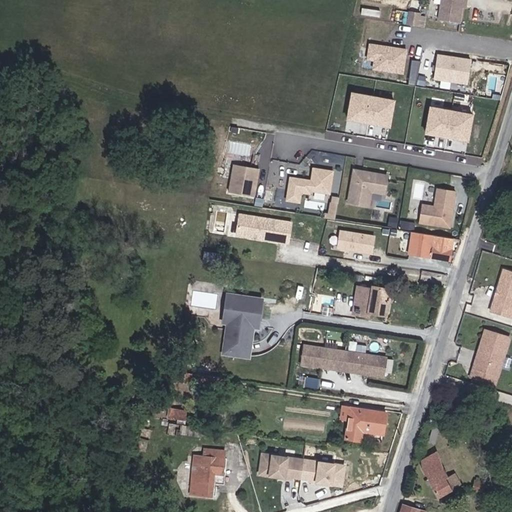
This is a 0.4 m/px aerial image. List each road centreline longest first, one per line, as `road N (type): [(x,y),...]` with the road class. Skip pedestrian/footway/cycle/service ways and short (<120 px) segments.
road 1 (residential): [(511,116),(390,511)]
road 2 (unknown): [(444,335),(304,314),(258,346)]
road 3 (track): [(224,118),(72,76)]
